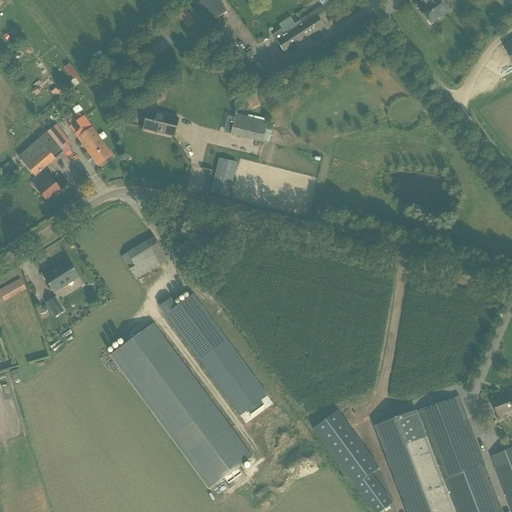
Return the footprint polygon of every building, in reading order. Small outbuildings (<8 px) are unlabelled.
[(198,0),(215,21),(227,11),(217,0),(198,0)] [(319,0),(327,12),(337,5),(333,0),(319,0)] [(440,16),(441,17),(450,10),(441,0),(420,0),(426,7),(421,12),(423,15),(422,16),(426,22),(428,21),(431,24),(440,16)] [(300,21),(309,36),(323,27),(319,21),(326,16),(321,8),(300,21)] [(185,10),(177,15),(184,24),(191,18),(185,10)] [(273,35),(284,52),(309,36),(300,21),(284,32),(282,29),(273,35)] [(511,40),(503,45),(511,61),(511,40)] [(256,64),(265,79),(282,68),(273,54),(256,64)] [(78,76),(71,82),(75,87),(83,81),(78,76)] [(26,106),(17,113),(29,128),(38,122),(26,106)] [(73,111),(66,117),(69,121),(80,113),(77,108),(73,111)] [(143,130),(174,137),(179,120),(148,112),(143,130)] [(263,144),(268,122),(236,114),(230,136),(263,144)] [(73,125),(70,127),(81,142),(93,158),(99,166),(110,158),(112,156),(106,148),(94,132),(83,117),(79,120),(73,125)] [(27,167),(35,177),(56,159),(47,149),(27,167)] [(230,197),(239,163),(220,158),(211,192),(230,197)] [(34,186),(47,202),(55,195),(61,190),(52,179),(49,182),(45,176),(34,186)] [(122,257),(136,280),(167,261),(154,238),(122,257)] [(44,278),(54,294),(79,278),(69,262),(44,278)] [(0,291),(0,293),(4,301),(25,289),(20,280),(0,291)] [(171,299),(159,307),(165,315),(240,417),(247,411),(248,413),(247,414),(250,418),(265,407),(260,401),(268,396),(193,295),(177,307),(171,299)] [(46,304),(55,317),(63,312),(55,298),(46,304)] [(111,356),(210,489),(253,457),(154,324),(111,356)] [(7,386),(3,387),(7,401),(11,399),(7,386)] [(492,403),(497,416),(511,410),(511,392),(511,393),(511,395),(492,403)] [(511,511),(511,448),(491,457),(511,511),(502,511),(459,397),(416,413),(415,411),(376,426),(408,511),(511,511)] [(313,429),(374,511),(379,511),(392,503),(371,474),(379,468),(337,412),(313,429)]
